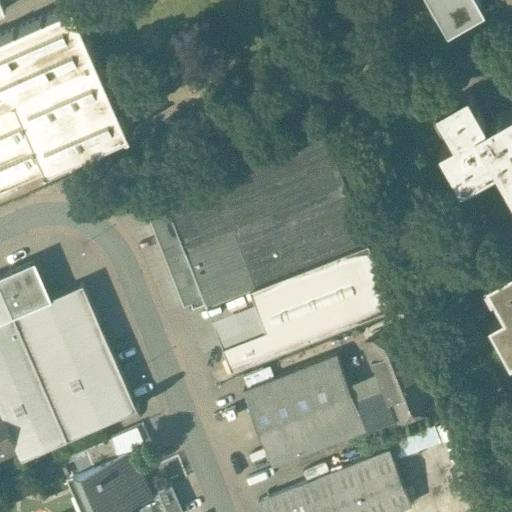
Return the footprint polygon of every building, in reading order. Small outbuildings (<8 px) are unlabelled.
[(74,0),(72,0),(0,31),(0,187),(131,130),(74,0)] [(434,0),(450,26),(486,6),(482,0),(434,0)] [(511,106),(488,120),(470,87),(438,106),(456,137),(441,145),(463,184),(494,166),(493,163),(497,161),(511,186),(511,106)] [(169,202),(206,296),(209,304),(252,287),(370,240),(328,132),(166,195),(169,202)] [(206,296),(169,202),(148,210),(185,304),(206,296)] [(387,282),(370,240),(252,287),(268,328),(225,345),(233,366),(370,313),(362,292),(387,282)] [(35,258),(0,273),(0,280),(14,313),(51,296),(35,258)] [(511,263),(488,277),(505,308),(490,316),(511,355),(511,354),(511,263)] [(14,313),(0,280),(0,400),(24,455),(68,437),(14,313)] [(51,296),(14,313),(68,437),(138,406),(84,282),(51,296)] [(362,292),(370,313),(395,303),(387,282),(362,292)] [(402,325),(365,340),(377,371),(379,371),(384,383),(355,395),(367,425),(396,414),(397,417),(431,404),(413,359),(415,358),(402,325)] [(338,351),(244,387),(273,462),(367,425),(355,395),(338,351)] [(0,400),(0,455),(17,447),(22,457),(24,455),(0,400)] [(112,435),(87,446),(95,463),(119,453),(112,435)] [(390,446),(260,498),(260,497),(259,497),(264,511),(386,511),(412,502),(390,446)] [(134,470),(126,450),(119,453),(95,463),(101,476),(83,484),(94,511),(101,511),(111,508),(112,511),(168,511),(161,493),(153,496),(140,467),(134,470)]
